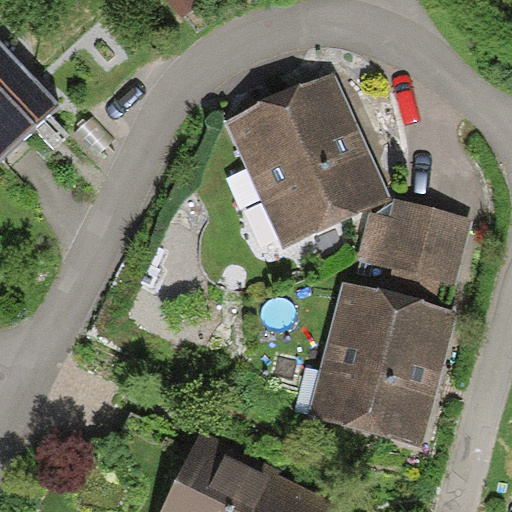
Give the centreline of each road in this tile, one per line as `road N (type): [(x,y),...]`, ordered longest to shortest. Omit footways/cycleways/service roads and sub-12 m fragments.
road 1 (residential): [(16,386),(59,314),(138,122),(189,55),(267,28),(348,19),(380,25)]
road 2 (residential): [(511,293),(458,511)]
road 3 (residential): [(380,25),(425,48),(511,132)]
